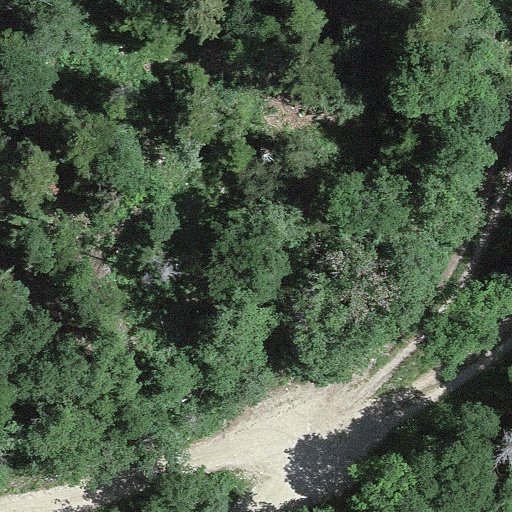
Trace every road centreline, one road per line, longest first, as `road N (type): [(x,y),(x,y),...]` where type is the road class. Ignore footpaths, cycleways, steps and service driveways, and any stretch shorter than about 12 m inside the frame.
road 1 (track): [(252,511),(349,420),(511,17)]
road 2 (track): [(0,485),(349,420),(511,335)]
